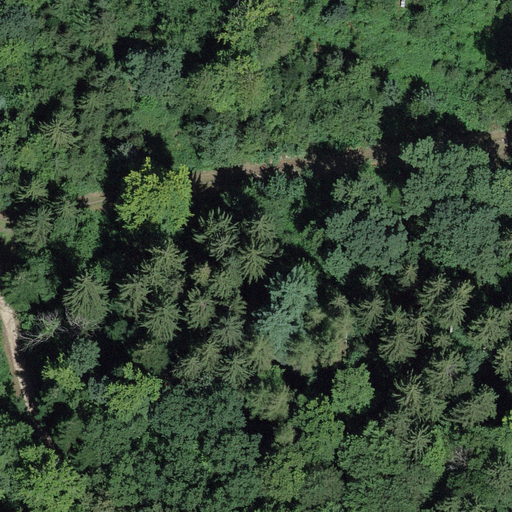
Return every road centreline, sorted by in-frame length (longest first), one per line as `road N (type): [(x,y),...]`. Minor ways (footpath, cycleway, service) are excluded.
road 1 (track): [(0,239),(93,207),(511,144)]
road 2 (track): [(0,294),(41,439),(82,511)]
